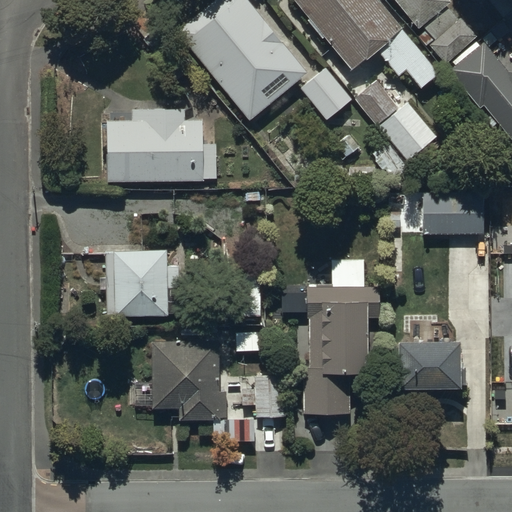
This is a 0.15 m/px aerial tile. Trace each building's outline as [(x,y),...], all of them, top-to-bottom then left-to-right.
[(250,0),(205,0),(175,25),(248,114),(305,68),(250,0)] [(379,0),(292,0),(348,69),(374,48),(397,76),(404,71),(419,89),(439,73),(379,0)] [(393,0),(417,28),(450,0),(393,0)] [(446,6),(422,27),(425,31),(418,37),(443,66),(474,38),(446,6)] [(485,43),(449,72),(479,109),(483,105),(511,141),(511,71),(506,71),(485,43)] [(322,63),(301,80),(326,113),(348,96),(322,63)] [(406,101),(399,108),(374,78),(352,97),(376,125),(407,160),(435,135),(406,101)] [(201,181),(201,178),(216,178),(216,143),(201,143),(201,119),(197,118),(184,118),(184,109),(131,109),(131,120),(106,120),(106,178),(123,178),(123,181),(201,181)] [(409,167),(386,141),(371,154),(394,180),(409,167)] [(361,188),(360,213),(380,214),(380,226),(399,227),(400,210),(387,210),(388,190),(361,188)] [(422,191),(422,234),(481,234),(481,192),(422,191)] [(184,298),(176,298),(177,290),(177,266),(164,266),(164,251),(105,251),(105,316),(184,315),(184,298)] [(362,259),(329,260),(329,287),(304,287),(305,317),(308,317),(309,365),(302,366),(303,412),(348,411),(347,373),(368,373),(367,319),(378,318),(377,287),(362,287),(362,259)] [(258,277),(219,277),(220,317),(259,316),(258,277)] [(217,335),(150,335),(151,402),(178,402),(178,413),(225,413),(225,386),(218,386),(217,335)] [(457,342),(397,342),(397,388),(458,388),(458,384),(464,384),(464,368),(457,368),(457,342)] [(284,416),(282,375),(253,376),(254,389),(240,390),(241,405),(255,405),(255,417),(284,416)]
